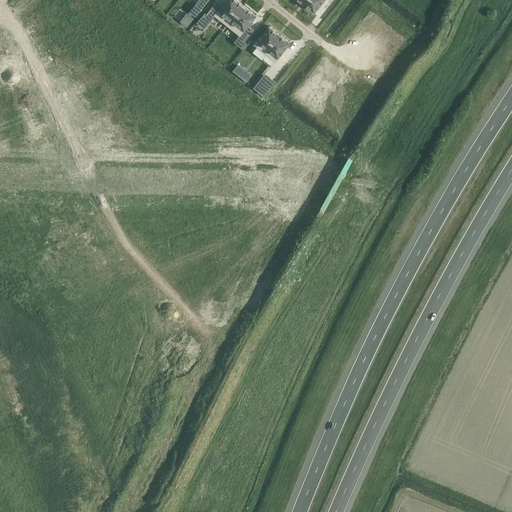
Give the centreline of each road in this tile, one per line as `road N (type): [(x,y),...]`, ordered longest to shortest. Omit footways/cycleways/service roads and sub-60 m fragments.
road 1 (motorway): [(511,102),(392,306),(301,511)]
road 2 (motorway): [(337,511),(408,357),(511,171)]
road 3 (residential): [(44,0),(145,229)]
road 4 (residential): [(158,292),(96,438),(66,453),(46,448)]
road 5 (residential): [(20,260),(145,229)]
road 6 (residential): [(158,292),(235,298),(256,259)]
